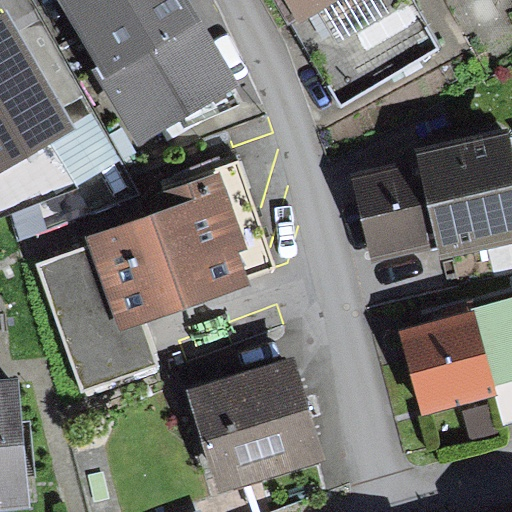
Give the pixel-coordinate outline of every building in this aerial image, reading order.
[(202,25),(186,0),(56,0),(105,82),(99,86),(138,149),(240,88),(202,25)] [(286,0),(342,93),(434,37),(411,0),(286,0)] [(77,135),(7,14),(0,18),(0,221),(82,191),(55,148),(77,135)] [(511,222),(511,197),(493,122),(352,158),(375,246),(460,225),(463,235),(511,222)] [(172,203),(33,250),(77,379),(154,353),(138,305),(272,259),(237,156),(164,181),(172,203)] [(511,281),(391,315),(417,406),(485,388),(483,379),(511,370),(511,281)] [(198,407),(220,480),(323,450),(292,342),(171,377),(174,389),(181,412),(198,407)] [(0,511),(31,510),(19,381),(0,382),(0,511)]
